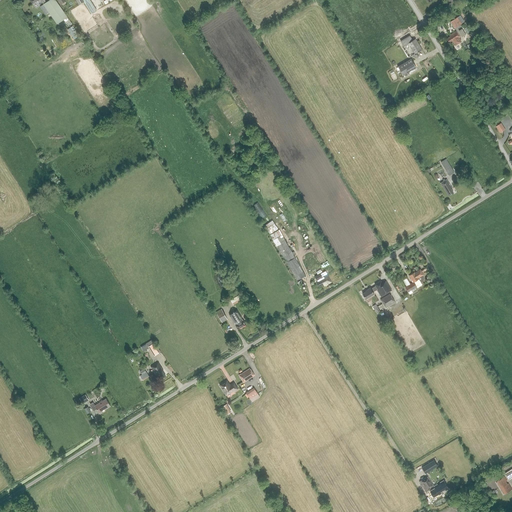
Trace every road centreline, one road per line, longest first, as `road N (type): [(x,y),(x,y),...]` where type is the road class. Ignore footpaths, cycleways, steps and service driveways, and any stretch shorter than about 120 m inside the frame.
road 1 (unclassified): [(0,502),(511,180)]
road 2 (unclassified): [(511,166),(408,0)]
road 3 (track): [(302,311),(410,471)]
road 4 (track): [(511,403),(415,241)]
